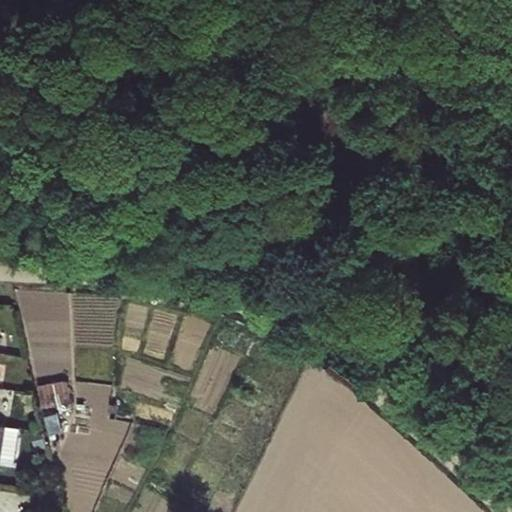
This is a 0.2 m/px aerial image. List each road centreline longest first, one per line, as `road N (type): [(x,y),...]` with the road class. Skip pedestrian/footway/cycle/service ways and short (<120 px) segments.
road 1 (residential): [(0,269),(216,295),(344,368)]
road 2 (track): [(502,511),(344,368)]
